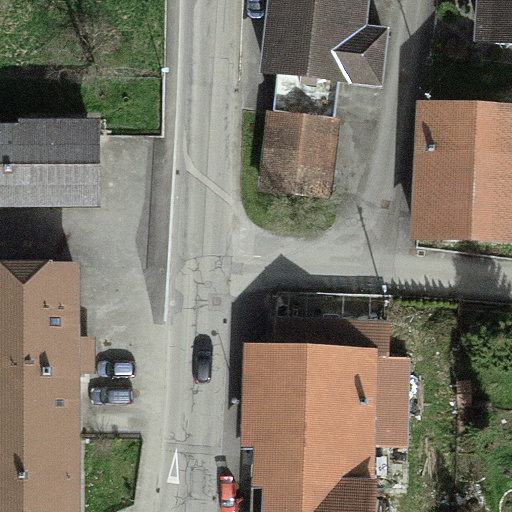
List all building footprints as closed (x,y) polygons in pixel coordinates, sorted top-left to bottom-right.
[(382,0),(270,0),(263,73),(373,85),(382,0)] [(511,0),(466,0),(464,41),(511,43),(511,0)] [(95,130),(0,132),(0,207),(97,205),(95,130)] [(72,511),(71,273),(0,273),(0,511),(72,511)] [(263,511),(368,511),(370,442),(409,443),(411,353),(267,350),(263,511)]
